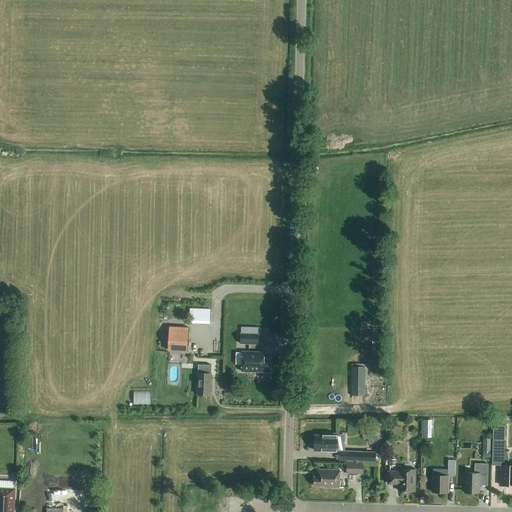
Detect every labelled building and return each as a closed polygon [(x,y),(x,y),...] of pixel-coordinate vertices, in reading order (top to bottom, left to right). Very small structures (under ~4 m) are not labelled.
[(212,322),(212,307),(192,307),(192,322),(212,322)] [(169,327),(168,350),(187,351),(188,328),(169,327)] [(258,344),(258,334),(240,334),(240,344),(258,344)] [(235,353),(235,364),(242,365),(241,372),(269,372),(270,358),(264,358),(264,352),(242,352),(242,353),(235,353)] [(198,373),(197,394),(210,395),(211,373),(211,365),(198,365),(198,373)] [(351,386),(351,395),(368,395),(368,386),(365,386),(365,367),(351,367),(351,386)] [(431,433),(431,424),(423,424),(423,433),(431,433)] [(493,425),(492,460),(501,461),(501,460),(501,451),(504,451),(505,435),(505,426),(493,425)] [(372,426),(362,429),(366,439),(375,437),(372,426)] [(322,435),(315,435),(314,450),(322,451),(322,452),(337,453),(337,434),(322,434),(322,435)] [(346,451),(346,461),(361,462),(361,451),(346,451)] [(433,476),(432,492),(447,492),(448,476),(455,476),(456,460),(448,460),(448,470),(441,469),(433,469),(433,476)] [(362,474),(362,463),(347,463),(347,474),(362,474)] [(465,473),(464,493),(479,493),(480,480),(488,480),(488,464),(475,464),(474,473),(465,473)] [(511,465),(501,465),(500,485),(511,485),(511,465)] [(314,477),(313,486),(324,486),(324,487),(339,488),(339,470),(318,470),(318,477),(314,477)] [(388,472),(388,484),(398,484),(398,491),(414,491),(415,470),(399,470),(399,472),(388,472)] [(12,473),(11,481),(19,481),(20,473),(12,473)] [(0,511),(14,511),(15,488),(8,488),(0,487),(0,511)]
